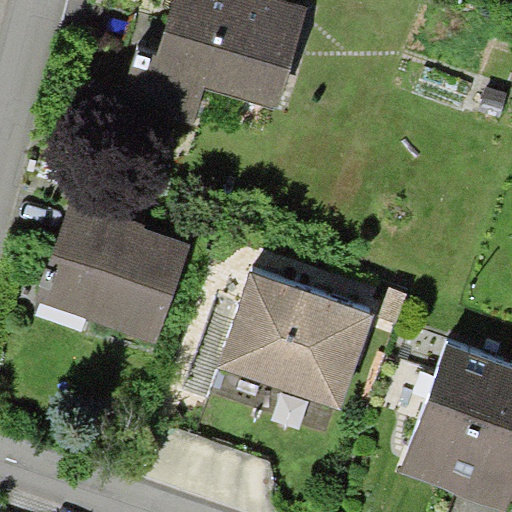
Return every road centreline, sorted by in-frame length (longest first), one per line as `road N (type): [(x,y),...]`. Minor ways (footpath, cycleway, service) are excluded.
road 1 (residential): [(37,0),(0,145)]
road 2 (residential): [(138,511),(0,461)]
